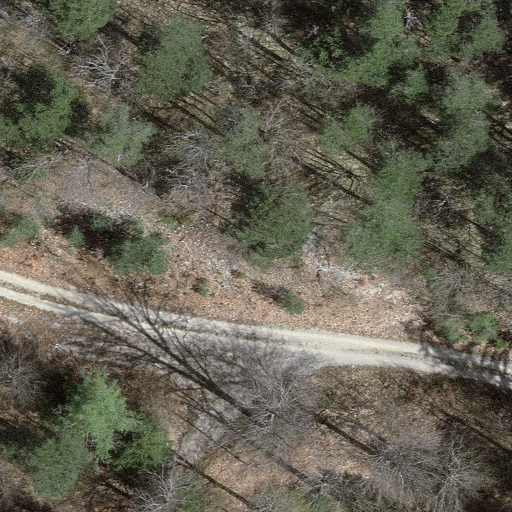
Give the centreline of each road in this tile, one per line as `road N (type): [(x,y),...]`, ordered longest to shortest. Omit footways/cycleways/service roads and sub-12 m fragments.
road 1 (track): [(0,282),(82,310),(308,338),(511,396)]
road 2 (track): [(0,495),(71,501),(138,488),(308,338)]
